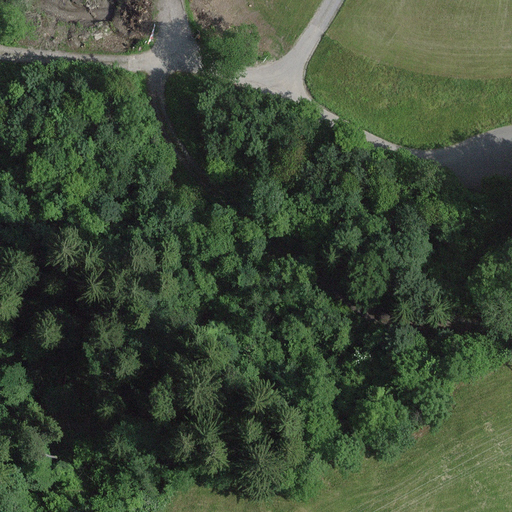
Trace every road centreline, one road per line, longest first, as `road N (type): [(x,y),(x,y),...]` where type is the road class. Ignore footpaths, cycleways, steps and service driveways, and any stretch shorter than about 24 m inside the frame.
road 1 (track): [(153,59),(162,120),(192,169),(352,307),(402,329),(511,335)]
road 2 (unclassified): [(273,92),(395,154),(457,160)]
road 3 (track): [(0,49),(140,60)]
road 4 (unclassified): [(140,60),(220,69),(273,92)]
